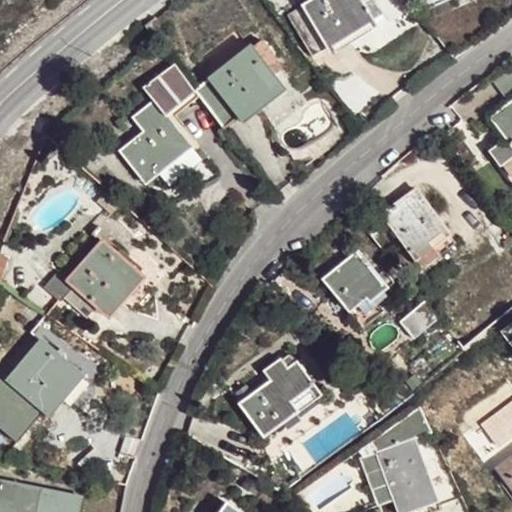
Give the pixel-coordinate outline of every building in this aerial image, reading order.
[(354,0),(309,0),(298,7),(324,48),(341,37),(330,20),(357,4),(354,0)] [(354,0),(357,4),(367,21),(376,16),(367,0),(354,0)] [(330,20),(341,37),(354,29),(367,21),(357,4),(330,20)] [(324,48),(298,7),(285,15),(310,57),(324,48)] [(259,42),(250,50),(264,68),(274,61),(259,42)] [(248,47),(210,80),(239,115),(240,114),(254,102),(242,86),(264,68),(250,50),(248,47)] [(278,66),(274,61),(264,68),(270,74),(278,66)] [(195,91),(174,62),(145,86),(155,99),(135,114),(147,129),(122,147),(146,180),(168,162),(191,144),(166,114),(195,91)] [(242,86),(254,102),(277,83),(270,74),(264,68),(242,86)] [(204,84),(197,95),(207,108),(225,128),(232,122),(239,115),(210,80),(204,84)] [(254,102),(240,114),(245,119),(282,89),(277,83),(254,102)] [(195,92),(197,95),(204,84),(195,92)] [(511,99),(504,106),(488,118),(506,143),(501,147),(498,143),(484,153),(496,168),(511,156),(511,99)] [(380,214),(407,253),(440,230),(414,192),(397,203),(380,214)] [(440,230),(407,253),(418,268),(451,245),(440,230)] [(112,252),(98,240),(94,245),(88,301),(94,306),(101,312),(115,296),(135,272),(140,268),(128,258),(116,248),(112,252)] [(51,277),(41,289),(58,303),(61,299),(72,287),(88,301),(94,245),(64,280),(57,274),(53,278),(51,277)] [(347,310),(368,292),(379,284),(355,253),(338,266),(321,280),(347,310)] [(115,296),(101,312),(107,317),(142,278),(135,272),(115,296)] [(72,287),(61,299),(84,319),(94,306),(88,301),(72,287)] [(382,310),(368,292),(347,310),(360,327),(382,310)] [(438,320),(423,302),(398,323),(411,341),(438,320)] [(39,382),(58,358),(38,342),(6,380),(42,411),(55,395),(39,382)] [(74,372),(58,358),(39,382),(55,395),(74,372)] [(253,392),(238,404),(260,434),(293,410),(290,405),(315,388),(295,362),(284,369),(278,361),(263,372),(269,381),(253,392)] [(414,441),(375,455),(396,511),(406,511),(416,508),(435,501),(414,441)] [(432,451),(420,457),(432,481),(444,476),(432,451)] [(511,455),(495,468),(511,490),(511,455)] [(73,511),(77,497),(40,489),(0,480),(0,511),(73,511)] [(237,511),(226,503),(219,511),(237,511)]
